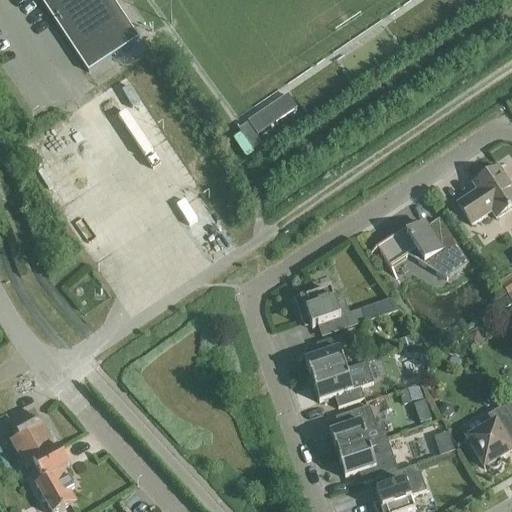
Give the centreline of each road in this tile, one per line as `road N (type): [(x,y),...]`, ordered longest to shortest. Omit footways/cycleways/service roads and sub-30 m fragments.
road 1 (residential): [(318,511),(248,297),(489,135),(511,135)]
road 2 (track): [(511,69),(278,226)]
road 3 (unclassified): [(278,226),(52,377)]
road 4 (tertiary): [(176,511),(52,377)]
